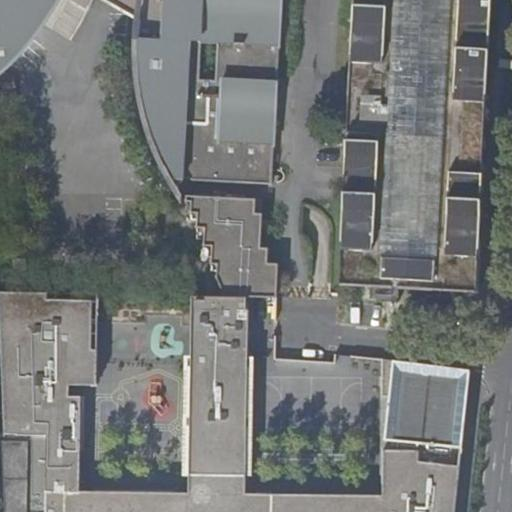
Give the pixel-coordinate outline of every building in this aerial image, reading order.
[(0,0),(0,129),(142,136),(149,143),(152,141),(151,138),(153,137),(152,131),(148,119),(146,121),(145,117),(147,117),(146,113),(144,100),(141,101),(140,98),(143,97),(142,90),(141,78),(137,78),(137,75),(140,75),(140,71),(139,58),(136,58),(136,56),(139,55),(139,50),(140,38),(136,38),(137,35),(140,34),(142,18),(138,18),(105,0),(0,0)] [(171,6),(171,0),(105,0),(138,18),(142,18),(140,34),(154,33),(155,35),(168,34),(165,7),(171,6)] [(172,0),(173,6),(171,6),(168,114),(174,121),(152,141),(155,140),(160,154),(158,155),(159,158),(162,157),(167,169),(170,174),(168,176),(169,178),(273,184),(282,0),(172,0)] [(357,0),(352,97),(343,287),(402,289),(479,293),(486,143),(469,143),(470,123),(479,123),(479,119),(488,118),(488,107),(494,0),(357,0)] [(151,138),(152,141),(174,121),(168,114),(171,6),(165,7),(168,34),(155,35),(154,33),(140,34),(137,35),(136,38),(140,38),(139,50),(139,55),(136,56),(136,58),(139,58),(140,71),(140,75),(137,75),(137,78),(141,78),(142,90),(143,97),(140,98),(141,101),(144,100),(146,113),(147,117),(145,117),(146,121),(148,119),(152,131),(153,137),(151,138)] [(486,139),(488,118),(479,119),(479,123),(470,123),(469,143),(486,143),(486,139)] [(217,292),(244,293),(278,295),(280,269),(269,269),(269,259),(270,245),(263,245),(264,228),(256,228),(257,212),(258,197),(193,193),(183,193),(183,202),(179,202),(181,206),(183,206),(183,205),(190,205),(189,218),(186,218),(188,223),(189,223),(189,222),(198,222),(197,236),(193,236),(195,240),(196,240),(196,238),(205,239),(204,258),(203,258),(205,264),(207,264),(207,262),(213,263),(213,274),(209,274),(211,279),(213,279),(213,277),(218,278),(217,287),(215,287),(217,292)] [(265,212),(257,212),(256,228),(264,228),(265,212)] [(269,269),(280,269),(281,260),(269,259),(269,269)] [(264,511),(265,494),(239,493),(239,475),(182,474),(182,492),(73,492),(74,396),(62,396),(62,385),(90,386),(90,349),(85,349),(86,323),(91,323),(91,293),(5,292),(1,292),(9,511),(264,511)] [(185,295),(184,355),(182,474),(239,475),(241,356),(242,296),(219,295),(185,295)] [(376,496),(265,494),(264,511),(447,511),(450,371),(376,361),(375,396),(384,396),(380,441),(381,440),(381,450),(377,450),(376,496)]
